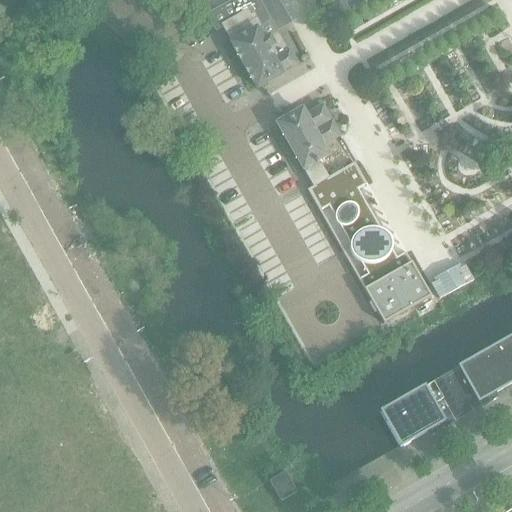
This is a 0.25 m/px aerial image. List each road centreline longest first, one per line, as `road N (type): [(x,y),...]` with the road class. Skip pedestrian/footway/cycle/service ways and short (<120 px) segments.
road 1 (unclassified): [(194,511),(0,163)]
road 2 (tertiary): [(511,447),(399,511)]
